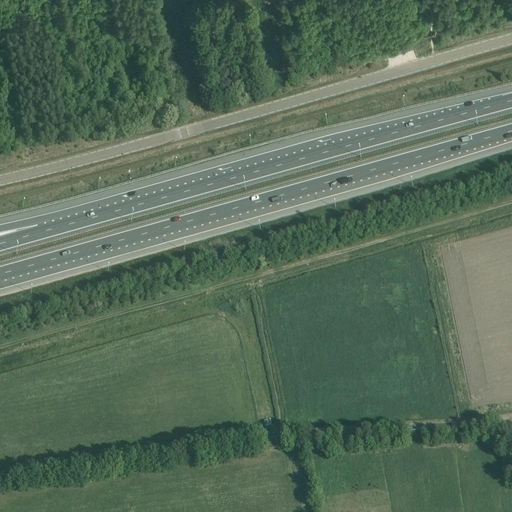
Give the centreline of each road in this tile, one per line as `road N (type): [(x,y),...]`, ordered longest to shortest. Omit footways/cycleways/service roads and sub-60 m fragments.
road 1 (motorway): [(0,274),(511,131)]
road 2 (unclassified): [(511,40),(0,180)]
road 3 (track): [(511,416),(192,445),(0,474)]
road 4 (motorway): [(511,101),(45,231)]
